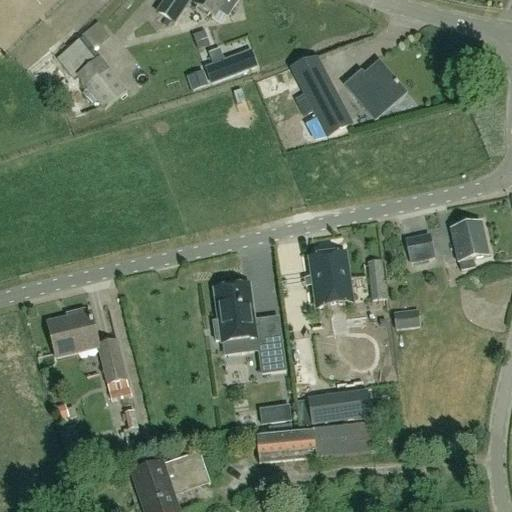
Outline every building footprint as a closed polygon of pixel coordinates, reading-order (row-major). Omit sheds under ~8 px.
[(166,0),(156,15),(172,27),(190,0),(166,0)] [(239,3),(234,0),(197,0),(194,5),(212,17),(210,20),(221,28),(239,3)] [(104,12),(91,26),(104,39),(117,25),(104,12)] [(127,94),(96,54),(85,39),(57,61),(74,83),(77,80),(103,113),(127,94)] [(213,67),(205,70),(212,86),(256,70),(250,53),(224,63),(220,51),(209,56),(213,67)] [(361,74),(345,88),(375,122),(405,96),(379,65),(364,78),(361,74)] [(204,77),(189,82),(193,93),(208,88),(204,77)] [(350,126),(328,83),(306,95),(328,137),(350,126)] [(388,151),(409,141),(401,124),(380,134),(388,151)] [(475,271),(473,262),(488,258),(480,225),(451,231),(461,274),(475,271)] [(430,240),(406,245),(411,265),(434,259),(430,240)] [(345,256),(310,261),(317,312),(353,306),(345,256)] [(370,284),(382,282),(379,264),(368,266),(370,284)] [(221,346),(257,341),(249,287),(214,292),(218,323),(213,324),(215,344),(221,343),(221,346)] [(270,288),(272,334),(299,333),(298,287),(270,288)] [(98,345),(90,315),(86,316),(85,312),(72,315),(73,319),(47,325),(56,360),(77,355),(76,350),(98,345)] [(395,333),(420,330),(418,313),(393,316),(395,333)] [(128,391),(117,342),(96,347),(106,387),(107,387),(111,405),(132,400),(130,391),(128,391)] [(262,377),(285,374),(281,342),(257,345),(262,377)] [(385,399),(409,398),(407,358),(383,359),(385,399)] [(366,396),(306,404),(310,428),(369,420),(366,396)] [(288,408),(259,412),(262,427),(291,423),(288,408)] [(143,453),(134,413),(124,416),(128,433),(124,434),(126,444),(129,456),(143,453)] [(258,458),(259,466),(374,455),(371,426),(313,432),(313,434),(259,439),(256,441),(258,458)] [(129,456),(126,444),(97,452),(100,464),(129,456)] [(199,455),(164,467),(163,465),(131,476),(142,511),(179,511),(175,499),(210,487),(199,455)]
